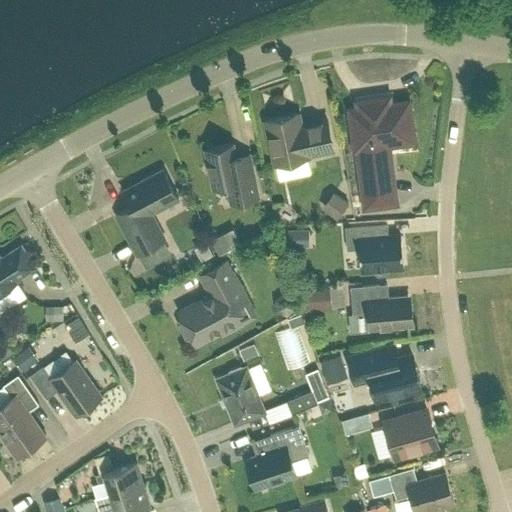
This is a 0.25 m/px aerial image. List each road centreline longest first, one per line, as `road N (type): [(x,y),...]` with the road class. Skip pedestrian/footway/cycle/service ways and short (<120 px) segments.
road 1 (residential): [(496,511),(445,267),(468,41)]
road 2 (tertiary): [(29,170),(261,56),(348,34),(468,41)]
road 3 (residential): [(157,390),(29,170)]
road 4 (residential): [(0,504),(157,390)]
road 5 (residential): [(211,511),(157,390)]
